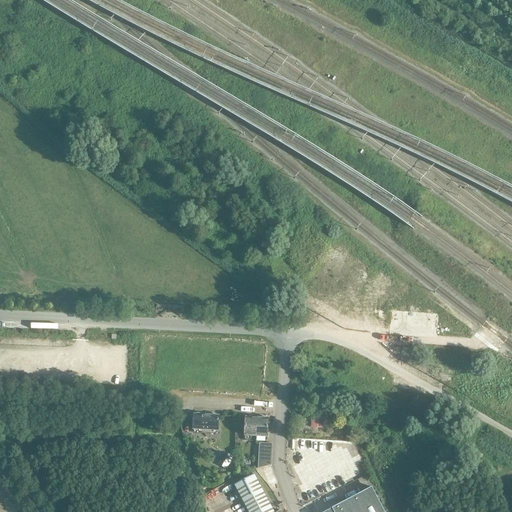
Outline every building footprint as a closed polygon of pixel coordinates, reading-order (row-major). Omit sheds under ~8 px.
[(194,414),(193,430),(218,431),(219,416),(217,416),(216,414),(214,414),(212,415),(201,415),(200,413),(197,413),(196,414),(194,414)] [(242,436),(255,436),(256,421),(250,421),(249,419),(247,419),(246,420),(243,420),(242,436)] [(312,427),(322,428),(322,420),(313,419),(312,427)] [(256,421),(255,436),(268,437),(268,422),(266,422),(265,420),(263,420),(261,421),(256,421)] [(292,464),(310,464),(311,439),(293,438),(292,464)] [(260,443),(258,469),(263,467),(272,465),(273,443),(260,443)] [(233,457),(225,453),(218,466),(227,470),(233,457)] [(268,466),(263,469),(264,471),(269,480),(274,477),(268,466)] [(234,487),(246,511),(271,511),(254,476),(234,487)] [(384,511),(372,487),(324,511),(384,511)]
